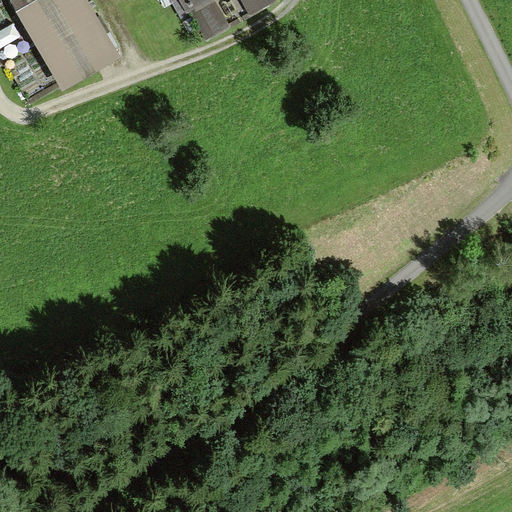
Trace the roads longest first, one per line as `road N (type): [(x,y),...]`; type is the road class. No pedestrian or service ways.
road 1 (unclassified): [(511,186),(310,353),(76,511)]
road 2 (track): [(0,102),(28,113),(143,76),(257,27),(291,0)]
